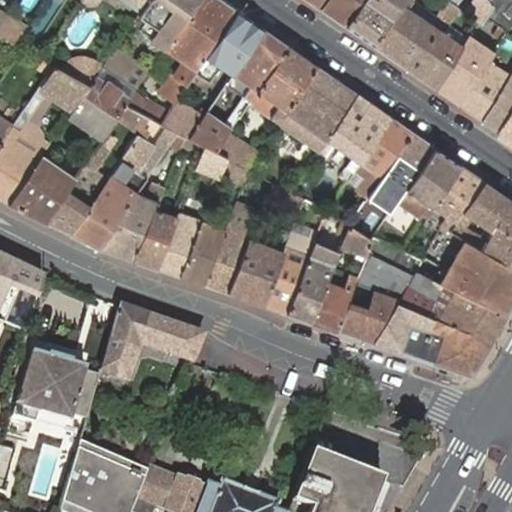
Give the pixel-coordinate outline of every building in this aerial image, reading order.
[(105,0),(133,19),(136,14),(145,0),(105,0)] [(170,37),(195,0),(145,0),(136,14),(170,37)] [(235,11),(218,0),(195,0),(170,37),(168,39),(186,51),(158,91),(172,101),(176,96),(195,69),(235,11)] [(308,0),(320,8),(326,0),(308,0)] [(326,0),(320,8),(344,24),(360,0),(326,0)] [(360,0),(344,24),(371,43),(400,0),(360,0)] [(411,0),(400,0),(371,43),(410,70),(454,4),(448,0),(447,0),(432,22),(408,5),(411,0)] [(448,0),(454,4),(459,8),(464,0),(475,0),(467,13),(478,21),(481,23),(487,15),(492,6),(490,0),(448,0)] [(511,0),(490,0),(492,6),(487,15),(506,30),(511,35),(511,0)] [(454,4),(410,70),(434,87),(467,38),(451,27),(461,10),(459,8),(454,4)] [(0,35),(18,46),(30,24),(0,7),(0,35)] [(229,74),(261,30),(235,11),(195,69),(206,77),(210,72),(215,65),(229,74)] [(206,107),(185,136),(197,142),(212,150),(225,131),(246,102),(285,46),(261,30),(229,74),(241,83),(237,91),(241,94),(221,123),(210,115),(211,111),(206,107)] [(467,38),(434,87),(460,105),(491,54),(495,47),(491,45),(488,49),(469,36),(467,38)] [(282,112),(314,66),(285,46),(246,102),(274,122),(282,112)] [(113,48),(101,66),(134,89),(146,72),(113,48)] [(491,54),(460,105),(481,120),(511,68),(497,58),(491,54)] [(0,142),(0,199),(7,203),(40,154),(48,143),(43,139),(42,136),(41,132),(40,130),(37,127),(35,126),(32,126),(29,127),(26,128),(22,125),(47,91),(71,108),(87,85),(53,65),(12,126),(0,142)] [(224,82),(229,74),(215,65),(210,72),(224,82)] [(101,66),(87,85),(71,108),(67,115),(100,138),(116,115),(124,104),(134,89),(101,66)] [(324,139),(355,94),(314,66),(282,112),(274,122),(315,152),(324,139)] [(511,66),(511,68),(481,120),(497,130),(511,102),(511,66)] [(241,83),(229,74),(224,82),(237,91),(241,83)] [(144,95),(134,89),(124,104),(148,117),(158,122),(168,107),(146,93),(144,95)] [(351,156),(339,174),(346,179),(358,162),(389,117),(355,94),(324,139),(315,152),(313,155),(319,159),(330,142),(351,156)] [(176,96),(158,122),(167,126),(177,131),(184,136),(185,136),(206,107),(207,105),(202,101),(197,109),(176,96)] [(511,102),(497,130),(511,140),(511,102)] [(148,117),(124,104),(116,115),(141,127),(148,117)] [(389,117),(358,162),(366,168),(357,183),(368,191),(409,132),(389,117)] [(0,142),(12,126),(6,122),(0,130),(0,129),(0,142)] [(154,145),(137,133),(127,146),(144,158),(141,163),(151,169),(151,167),(165,148),(177,131),(167,126),(154,145)] [(225,131),(212,150),(222,156),(243,167),(254,152),(225,131)] [(397,197),(401,192),(431,147),(409,132),(368,191),(367,192),(390,208),(395,200),(397,197)] [(105,179),(94,172),(109,149),(98,142),(85,160),(74,177),(43,221),(69,233),(105,179)] [(212,150),(197,142),(190,163),(215,173),(222,156),(212,150)] [(69,233),(96,247),(135,192),(151,169),(141,163),(144,158),(127,146),(120,157),(118,160),(105,179),(69,233)] [(421,218),(424,214),(457,165),(431,147),(401,192),(397,197),(395,200),(421,218)] [(120,157),(109,149),(94,172),(105,179),(118,160),(120,157)] [(13,206),(43,221),(74,177),(47,158),(40,154),(7,203),(13,206)] [(222,156),(215,173),(238,182),(244,167),(243,167),(222,156)] [(457,165),(424,214),(430,218),(436,210),(444,216),(439,224),(449,230),(480,181),(457,165)] [(96,247),(131,259),(153,208),(167,176),(161,173),(149,198),(135,192),(96,247)] [(488,231),(507,200),(480,181),(449,230),(461,238),(477,248),(483,238),(464,226),(470,218),(488,231)] [(511,269),(511,203),(507,200),(488,231),(483,238),(477,248),(511,269)] [(131,259),(155,267),(172,216),(153,208),(131,259)] [(155,267),(178,275),(198,221),(198,219),(174,210),(172,216),(155,267)] [(430,218),(439,224),(444,216),(436,210),(430,218)] [(178,275),(202,283),(227,214),(218,211),(211,226),(198,221),(178,275)] [(202,283),(224,291),(245,240),(248,232),(251,224),(242,220),(243,218),(228,212),(227,214),(202,283)] [(368,239),(344,225),(337,244),(363,254),(368,239)] [(262,304),(285,312),(313,241),(288,231),(283,246),(280,254),(262,304)] [(334,329),(370,342),(394,303),(414,270),(420,259),(399,249),(371,236),(368,239),(363,254),(353,280),(334,329)] [(504,314),(511,299),(511,269),(477,248),(461,238),(435,280),(504,314)] [(224,291),(262,304),(280,254),(245,240),(224,291)] [(285,312),(309,320),(322,285),(327,271),(335,251),(313,241),(285,312)] [(42,275),(0,255),(0,299),(7,284),(35,296),(42,275)] [(488,341),(504,314),(435,280),(414,270),(394,303),(439,321),(488,341)] [(327,271),(322,285),(338,290),(343,277),(327,271)] [(309,320),(334,329),(353,280),(343,277),(338,290),(322,285),(309,320)] [(370,342),(417,358),(439,321),(394,303),(370,342)] [(203,334),(121,305),(98,370),(126,380),(140,342),(193,361),(203,334)] [(482,352),(488,341),(439,321),(417,358),(464,374),(469,373),(482,352)] [(90,400),(97,376),(81,371),(83,367),(78,366),(70,363),(65,363),(29,352),(13,406),(10,417),(32,423),(35,412),(67,421),(68,420),(69,415),(84,419),(90,400)] [(178,383),(166,378),(157,402),(169,406),(178,383)] [(146,471),(78,442),(76,449),(143,478),(146,471)] [(76,449),(57,511),(129,511),(130,511),(135,498),(143,478),(76,449)] [(367,511),(380,479),(324,456),(310,451),(289,501),(284,511),(367,511)] [(147,467),(146,471),(143,478),(135,498),(153,505),(163,509),(168,511),(169,511),(279,511),(272,509),(275,502),(254,493),(240,488),(219,480),(216,487),(204,482),(202,487),(175,477),(175,478),(147,467)] [(150,511),(153,505),(135,498),(130,511),(132,511),(150,511)]
